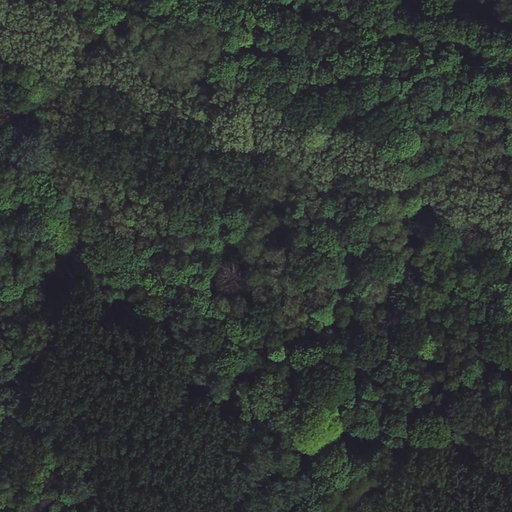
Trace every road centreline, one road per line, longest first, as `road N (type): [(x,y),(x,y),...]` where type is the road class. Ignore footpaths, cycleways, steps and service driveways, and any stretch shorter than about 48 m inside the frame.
road 1 (track): [(0,19),(399,166),(511,298)]
road 2 (track): [(399,166),(511,207)]
